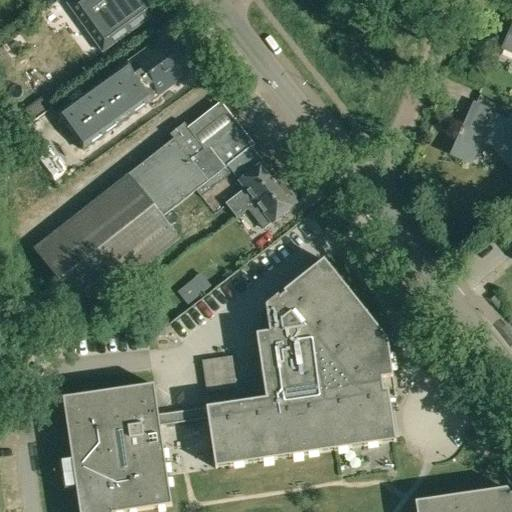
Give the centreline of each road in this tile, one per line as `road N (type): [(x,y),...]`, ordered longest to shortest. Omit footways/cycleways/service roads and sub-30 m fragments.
road 1 (tertiary): [(374,201),(216,5)]
road 2 (tertiary): [(511,376),(374,201)]
road 3 (residential): [(374,201),(455,0)]
